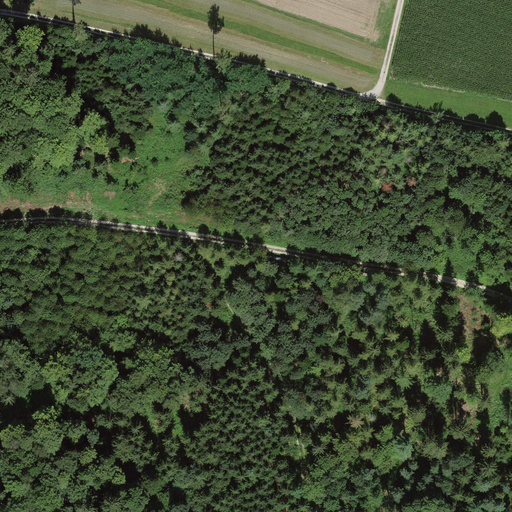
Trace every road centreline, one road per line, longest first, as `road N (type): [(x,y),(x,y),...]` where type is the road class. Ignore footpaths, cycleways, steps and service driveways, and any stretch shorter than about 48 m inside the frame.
road 1 (track): [(0,10),(81,20),(511,135)]
road 2 (track): [(511,303),(436,280),(152,228),(0,223)]
road 3 (track): [(188,235),(275,381),(310,511)]
